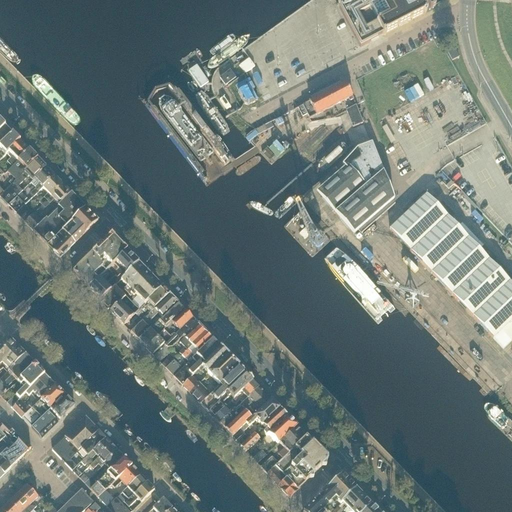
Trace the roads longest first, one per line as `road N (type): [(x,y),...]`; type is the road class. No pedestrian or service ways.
road 1 (residential): [(293,511),(60,273)]
road 2 (primary): [(351,455),(120,216)]
road 3 (unclassified): [(255,115),(432,22),(466,15)]
road 4 (primary): [(120,216),(0,90)]
road 5 (tertiary): [(511,128),(471,51),(466,15)]
